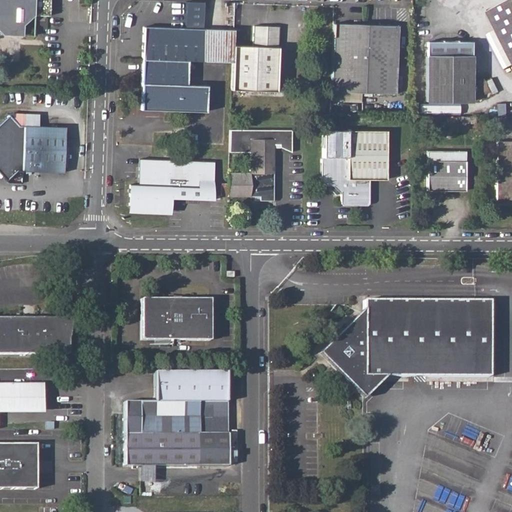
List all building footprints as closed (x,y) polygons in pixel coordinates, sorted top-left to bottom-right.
[(0,0),(0,30),(2,32),(23,33),(23,23),(33,13),(50,14),(50,0),(0,0)] [(511,0),(490,11),(511,54),(511,0)] [(334,22),(332,91),(396,93),(398,25),(334,22)] [(143,24),(141,57),(187,59),(233,60),(233,43),(233,27),(143,24)] [(233,60),(232,89),(277,91),(279,25),(254,24),(253,44),(233,43),(233,60)] [(470,40),(426,40),(425,100),(470,101),(470,40)] [(141,57),(141,83),(144,83),(143,105),(165,106),(165,109),(205,111),(206,85),(187,84),(187,59),(141,57)] [(423,102),(422,112),(460,113),(460,103),(423,102)] [(0,172),(4,177),(8,180),(19,172),(24,172),(25,148),(26,126),(17,124),(8,114),(6,115),(6,116),(0,121),(0,172)] [(67,128),(26,126),(25,148),(24,172),(66,174),(66,171),(67,149),(67,128)] [(321,155),(320,157),(320,181),(322,184),(331,183),(340,193),(340,201),(342,203),(365,204),(367,201),(367,178),(385,178),(385,129),(346,128),(322,128),(321,155)] [(229,173),(228,196),(254,197),(260,197),(260,201),(274,202),(276,144),(282,144),(282,147),(293,152),(292,130),(230,129),(230,146),(230,151),(250,152),(249,173),(229,173)] [(511,139),(495,140),(494,202),(509,202),(511,200),(511,139)] [(214,161),(139,159),(138,184),(131,184),(130,187),(129,188),(128,188),(128,189),(128,190),(128,191),(128,192),(129,192),(130,192),(130,205),(135,205),(136,206),(136,207),(137,208),(138,209),(139,210),(140,210),(170,211),(170,198),(213,199),(214,161)] [(465,160),(428,160),(428,190),(441,190),(441,193),(445,193),(445,190),(466,190),(465,160)] [(143,300),(142,342),(211,343),(212,301),(143,300)] [(364,315),(324,354),(363,395),(381,378),(489,380),(490,303),(364,302),(364,315)] [(0,354),(65,355),(65,320),(19,321),(18,318),(0,318),(0,354)] [(44,383),(0,382),(0,408),(44,408),(44,383)] [(124,404),(124,434),(227,434),(227,404),(124,404)] [(227,434),(124,434),(124,466),(227,466),(227,434)] [(34,445),(0,444),(0,489),(34,490),(34,445)]
